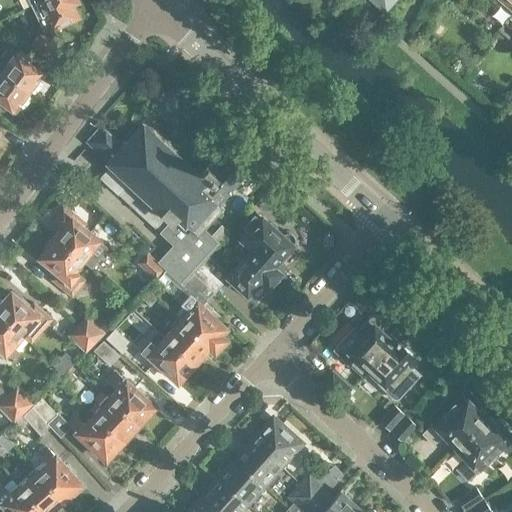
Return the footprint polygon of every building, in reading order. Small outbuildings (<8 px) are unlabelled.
[(76,0),(40,0),(32,4),(44,32),(50,29),(51,30),(76,18),(70,5),(77,2),(76,0)] [(371,0),(385,12),(395,0),(371,0)] [(38,32),(31,43),(48,55),(55,44),(38,32)] [(0,55),(0,70),(28,92),(32,88),(34,89),(38,84),(37,81),(43,73),(26,60),(28,57),(19,50),(16,52),(8,46),(0,55)] [(28,92),(0,70),(0,102),(13,112),(21,103),(22,104),(26,99),(25,96),(28,92)] [(211,237),(203,229),(223,207),(219,203),(249,171),(231,154),(214,173),(206,165),(198,175),(156,136),(145,126),(124,149),(101,128),(88,142),(117,169),(106,181),(175,245),(158,263),(166,269),(183,284),(194,272),(209,256),(230,233),(222,225),(211,237)] [(226,217),(235,226),(246,214),(237,206),(226,217)] [(93,267),(108,249),(81,226),(83,223),(67,210),(59,210),(54,217),(56,223),(63,229),(57,238),(83,259),(88,252),(93,256),(88,263),(93,267)] [(254,248),(272,265),(293,243),(294,242),(294,240),(295,238),(294,236),(294,234),(293,233),(292,232),(290,231),(289,231),(287,231),(286,231),(284,232),(281,234),(256,210),(241,226),(247,231),(242,237),(254,248)] [(73,271),(83,259),(57,238),(40,258),(57,272),(53,276),(51,279),(71,296),(84,281),(73,271)] [(253,299),(279,272),(272,265),(254,248),(229,275),(209,256),(194,272),(215,292),(229,277),(253,299)] [(158,262),(158,261),(147,252),(136,263),(156,280),(166,269),(158,263),(158,262)] [(215,292),(194,272),(183,284),(166,269),(156,280),(155,281),(184,306),(176,315),(178,316),(181,319),(209,345),(215,350),(225,338),(220,334),(226,328),(201,305),(214,292),(215,292)] [(158,298),(146,287),(139,295),(150,306),(158,298)] [(0,303),(0,314),(22,334),(31,342),(52,318),(34,301),(29,307),(11,291),(0,303)] [(22,334),(0,314),(0,348),(5,353),(22,334)] [(78,324),(97,342),(106,333),(88,315),(78,324)] [(369,369),(393,343),(377,328),(378,327),(380,323),(380,319),(376,315),(372,315),(368,317),(357,329),(354,326),(335,346),(345,355),(344,356),(364,374),(369,369)] [(209,345),(181,319),(178,316),(170,325),(173,328),(166,336),(194,362),(209,345)] [(85,353),(97,342),(78,324),(67,335),(85,353)] [(105,338),(122,353),(131,343),(115,328),(105,338)] [(194,362),(166,336),(158,345),(149,336),(141,345),(178,379),(194,362)] [(396,339),(369,369),(390,388),(417,359),(409,351),(410,350),(411,345),(409,343),(409,342),(407,341),(405,340),(401,340),(399,342),(396,339)] [(120,355),(110,347),(103,340),(93,350),(110,365),(120,355)] [(65,350),(53,362),(62,371),(74,358),(65,350)] [(66,390),(78,377),(68,368),(56,381),(66,390)] [(110,397),(138,424),(155,407),(116,368),(107,377),(119,388),(110,397)] [(323,380),(343,399),(352,388),(333,370),(323,380)] [(24,414),(33,405),(35,403),(16,385),(6,396),(23,414),(24,414)] [(102,406),(95,413),(122,440),(138,424),(110,397),(107,393),(98,402),(102,406)] [(456,446),(488,415),(478,404),(472,405),(462,394),(423,431),(434,443),(444,433),(456,446)] [(15,422),(23,414),(6,396),(0,401),(0,409),(14,423),(15,422)] [(33,405),(49,421),(57,413),(56,412),(41,397),(35,403),(33,405)] [(47,423),(49,421),(33,405),(24,414),(23,414),(15,422),(21,428),(22,427),(28,421),(42,434),(50,426),(47,423)] [(395,406),(381,421),(390,429),(403,414),(395,406)] [(66,421),(57,411),(56,412),(57,413),(49,421),(47,423),(50,426),(61,436),(72,425),(104,457),(122,440),(95,413),(86,422),(78,414),(77,415),(75,413),(66,421)] [(498,425),(488,415),(456,446),(467,458),(458,467),(469,478),(507,441),(497,430),(498,425)] [(393,432),(402,440),(416,425),(407,417),(393,432)] [(267,430),(262,426),(252,437),(282,465),(299,446),(295,442),(299,437),(278,418),(267,430)] [(0,443),(6,451),(14,444),(4,432),(0,435),(0,443)] [(282,465),(252,437),(234,456),(265,484),(282,465)] [(63,499),(82,482),(48,445),(29,461),(34,467),(37,470),(63,499)] [(265,484),(234,456),(217,475),(248,503),(265,484)] [(48,511),(63,499),(37,470),(34,467),(25,474),(28,478),(20,485),(43,511),(48,511)] [(318,502),(324,507),(335,495),(310,472),(299,484),(318,502)] [(239,511),(248,503),(217,475),(201,494),(220,511),(239,511)] [(43,511),(20,485),(11,493),(3,484),(0,486),(0,497),(13,511),(43,511)] [(319,511),(324,507),(318,502),(299,484),(290,495),(295,500),(289,506),(295,511),(319,511)] [(475,488),(458,499),(465,509),(482,498),(475,488)] [(353,511),(359,506),(341,489),(335,495),(324,507),(319,511),(353,511)] [(220,511),(201,494),(184,511),(220,511)] [(484,502),(468,511),(490,511),(491,511),(484,502)]
